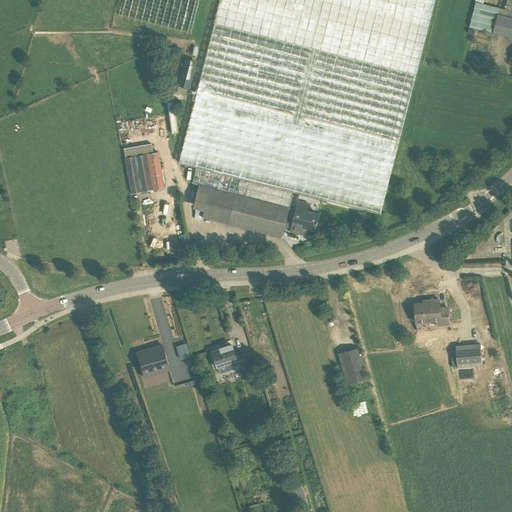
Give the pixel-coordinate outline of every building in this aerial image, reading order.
[(194,31),(199,0),(160,0),(159,7),(155,7),(154,0),(153,0),(152,6),(153,12),(149,14),(150,22),(194,31)] [(220,0),(179,163),(197,168),(193,183),(199,185),(199,186),(198,190),(193,208),(205,211),(202,218),(229,224),(282,238),(285,226),(292,228),(291,231),(301,233),(303,227),(315,230),(317,224),(318,224),(319,221),(318,221),(319,215),(308,212),(310,204),(299,201),(297,209),(294,220),(287,218),(294,192),(381,214),(435,0),(220,0)] [(511,0),(507,0),(505,9),(476,2),(470,27),(511,37),(511,0)] [(197,62),(186,60),(181,78),(192,81),(197,62)] [(174,101),(165,104),(170,134),(179,132),(174,101)] [(159,152),(153,153),(152,144),(124,149),(126,158),(132,193),(165,188),(159,152)] [(448,308),(440,308),(440,300),(428,301),(428,303),(415,304),(417,323),(437,321),(438,325),(450,324),(448,308)] [(481,344),(456,346),(458,367),(482,365),(481,344)] [(243,351),(235,353),(233,345),(213,351),(217,368),(218,368),(220,374),(239,368),(239,366),(247,364),(243,351)] [(358,348),(338,354),(347,385),(366,379),(358,348)] [(163,352),(136,359),(141,377),(150,375),(151,379),(169,375),(163,352)] [(488,383),(497,418),(511,413),(511,397),(504,366),(490,369),(493,381),(488,383)] [(24,457),(31,441),(17,435),(9,451),(24,457)] [(308,505),(302,486),(295,488),(294,488),(290,490),(287,490),(293,509),(301,507),(308,505)] [(130,497),(125,507),(134,511),(136,511),(142,503),(130,497)]
